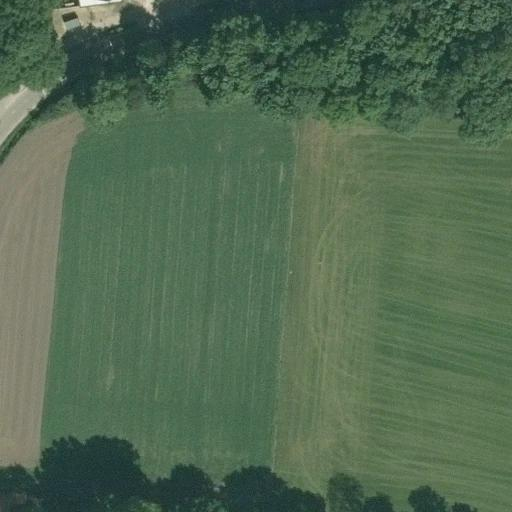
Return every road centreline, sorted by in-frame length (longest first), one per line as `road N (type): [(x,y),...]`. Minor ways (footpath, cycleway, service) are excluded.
road 1 (unclassified): [(0,128),(68,67),(163,30)]
road 2 (unclassified): [(163,30),(294,0)]
